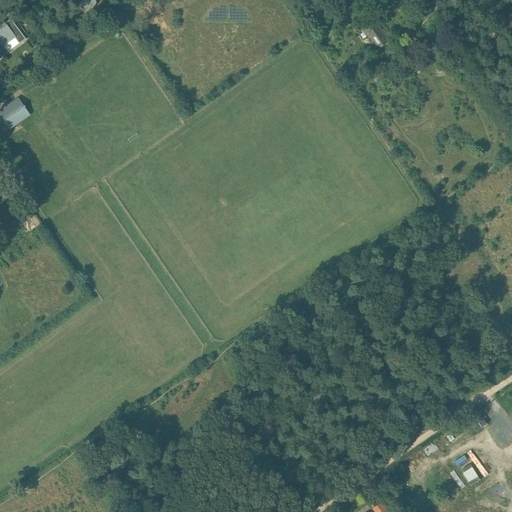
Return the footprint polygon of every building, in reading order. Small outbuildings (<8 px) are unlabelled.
[(82,0),(79,5),(91,13),(98,2),(95,0),(82,0)] [(363,38),(367,35),(377,49),(375,50),(375,51),(394,38),(386,27),(382,30),(375,20),(379,18),(378,16),(358,31),(363,38)] [(0,54),(2,57),(8,52),(4,46),(15,37),(20,44),(26,39),(23,34),(25,32),(21,27),(19,29),(11,19),(5,23),(4,22),(0,24),(0,54)] [(348,69),(355,79),(374,66),(366,56),(348,69)] [(18,98),(0,111),(0,115),(9,128),(30,114),(18,98)] [(511,511),(511,499),(490,510),(490,511),(511,511)] [(387,511),(381,503),(374,508),(376,511),(387,511)]
